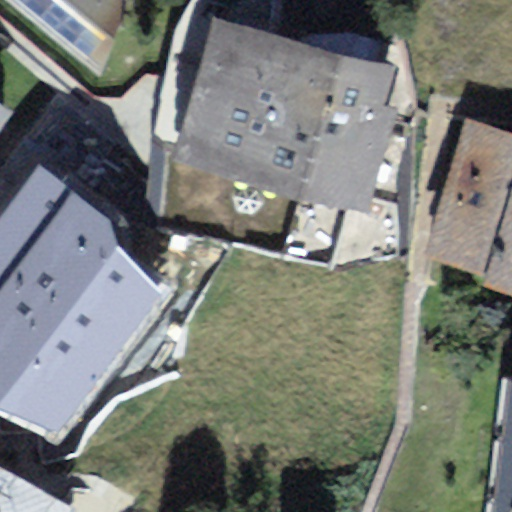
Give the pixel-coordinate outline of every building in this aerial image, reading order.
[(0,0),(0,11),(83,81),(143,8),(133,0),(0,0)] [(400,62),(203,14),(167,163),(364,211),(400,62)] [(511,276),(511,122),(460,108),(419,249),(511,276)] [(40,162),(0,214),(0,407),(53,430),(161,296),(113,245),(110,221),(40,162)] [(511,511),(511,376),(498,376),(485,511),(511,511)] [(0,511),(64,511),(73,498),(0,459),(0,511)]
